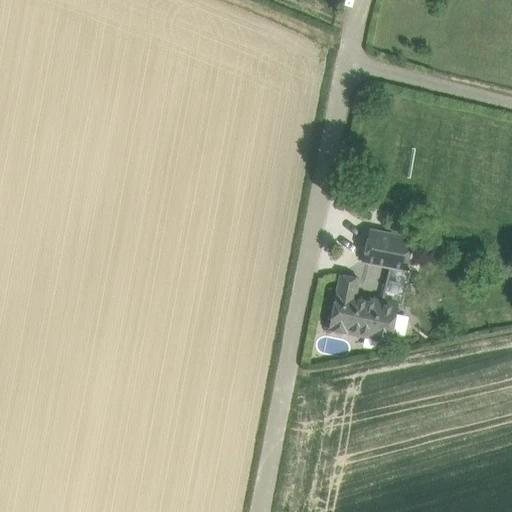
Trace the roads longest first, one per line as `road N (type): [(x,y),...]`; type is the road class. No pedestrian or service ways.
road 1 (unclassified): [(344,61),(261,511)]
road 2 (unclassified): [(344,61),(511,102)]
